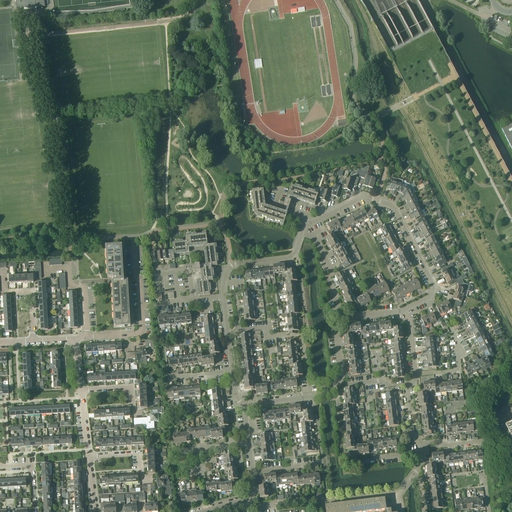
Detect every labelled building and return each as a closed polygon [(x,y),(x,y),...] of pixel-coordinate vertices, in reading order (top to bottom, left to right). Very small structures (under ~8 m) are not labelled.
[(15,0),(17,9),(45,7),(44,0),(15,0)] [(511,150),(511,124),(502,130),(511,150)] [(361,171),(359,177),(364,179),(362,185),(372,189),(373,186),(374,186),(374,184),(375,179),(371,178),(371,177),(371,176),(370,176),(370,175),(367,174),(367,173),(361,171)] [(356,186),(359,178),(353,177),(352,180),(346,178),(344,185),(343,189),(350,191),(353,185),(356,186)] [(393,196),(398,180),(391,177),(387,189),(392,191),(391,195),(393,196)] [(402,186),(403,183),(403,182),(398,180),(393,196),(395,196),(397,192),(399,193),(401,186),(402,186)] [(409,190),(412,189),(410,185),(403,183),(402,186),(401,186),(399,193),(402,194),(409,191),(409,190)] [(343,189),(344,185),(340,184),(339,187),(334,185),(331,192),(329,199),(333,200),(334,197),(338,198),(341,188),(343,189)] [(315,204),(318,195),(298,188),(299,187),(296,186),(295,187),(291,186),(288,197),(295,199),(295,198),(315,204)] [(329,199),(331,192),(325,191),(326,187),(321,186),(319,193),(322,194),(320,200),(328,203),(329,199)] [(400,200),(413,194),(410,190),(412,189),(409,190),(409,191),(402,194),(403,196),(399,198),(400,200)] [(287,213),(282,211),(280,211),(280,212),(264,207),(262,190),(252,191),(254,214),(281,223),(280,224),(283,225),(286,217),(287,213)] [(406,203),(415,198),(413,194),(400,200),(401,202),(405,201),(406,203)] [(405,209),(417,203),(415,198),(406,203),(407,205),(404,207),(405,209)] [(411,211),(419,207),(417,203),(405,209),(406,211),(410,209),(411,211)] [(374,219),(378,216),(373,206),(371,206),(371,207),(372,209),(369,210),(374,219)] [(409,217),(421,211),(419,207),(411,211),(412,213),(408,215),(409,217)] [(364,221),(368,219),(364,210),(359,212),(364,221)] [(374,219),(369,210),(367,211),(366,210),(365,210),(364,210),(368,219),(369,221),(374,219)] [(421,211),(409,217),(410,220),(414,218),(415,220),(423,216),(426,214),(424,210),(421,211)] [(359,223),(364,221),(359,212),(355,215),(359,223)] [(355,225),(359,223),(355,215),(351,217),(355,225)] [(414,228),(429,221),(427,216),(416,222),(417,224),(413,226),(414,228)] [(351,227),(355,225),(351,217),(346,219),(351,227)] [(346,230),(351,227),(346,219),(342,221),(346,230)] [(338,223),(337,221),(327,226),(330,232),(327,233),(329,237),(326,239),(331,249),(341,243),(338,245),(333,235),(332,235),(331,233),(340,229),(341,229),(338,223)] [(342,232),(346,230),(342,221),(338,223),(341,229),(340,229),(342,232)] [(420,230),(429,226),(431,225),(429,221),(414,228),(416,230),(419,228),(420,230)] [(382,234),(391,229),(390,227),(391,226),(390,224),(380,229),(382,234)] [(419,237),(431,231),(429,226),(420,230),(422,233),(418,235),(419,237)] [(382,240),(395,233),(394,231),(392,232),(391,229),(382,234),(380,235),(382,240)] [(431,231),(419,237),(420,239),(424,237),(425,239),(433,235),(431,231)] [(385,245),(396,239),(395,237),(396,236),(395,233),(382,240),(385,245)] [(215,245),(208,245),(206,234),(185,237),(186,241),(179,242),(179,241),(176,241),(176,243),(172,243),(173,250),(174,255),(180,254),(180,252),(188,251),(187,247),(204,244),(207,267),(206,267),(200,267),(199,264),(191,266),(192,272),(200,271),(201,275),(202,275),(203,281),(198,281),(200,296),(210,295),(208,281),(213,280),(212,273),(214,273),(213,270),(212,270),(211,266),(217,266),(215,245)] [(424,247),(436,241),(434,237),(426,241),(427,243),(423,245),(424,247)] [(387,249),(400,243),(398,241),(397,242),(396,239),(385,245),(387,249)] [(430,249),(438,245),(436,241),(424,247),(425,249),(429,247),(430,249)] [(335,252),(344,247),(341,243),(331,249),(331,250),(332,250),(334,249),(335,252)] [(401,249),(400,246),(401,246),(400,243),(387,249),(387,250),(390,248),(392,253),(394,252),(401,249)] [(428,256),(440,250),(438,245),(430,249),(431,252),(427,254),(428,256)] [(113,249),(107,249),(108,256),(108,264),(109,264),(108,274),(109,274),(108,278),(114,278),(114,280),(114,282),(113,283),(114,287),(112,287),(115,297),(113,297),(115,304),(114,304),(115,311),(114,311),(116,319),(115,326),(121,326),(121,327),(125,327),(125,326),(128,326),(128,321),(129,321),(128,315),(127,315),(127,311),(128,311),(128,308),(127,308),(127,304),(128,304),(128,301),(127,301),(126,297),(127,297),(126,282),(122,282),(121,280),(121,278),(122,278),(121,263),(120,259),(121,259),(121,253),(120,253),(120,248),(116,248),(116,247),(113,247),(113,249)] [(335,257),(346,252),(344,247),(335,252),(336,254),(335,255),(335,256),(335,257)] [(404,250),(403,248),(401,249),(394,252),(397,257),(407,252),(406,250),(404,250)] [(435,258),(443,254),(440,250),(428,256),(430,258),(433,256),(435,258)] [(340,261),(348,256),(346,252),(335,257),(336,258),(337,259),(338,258),(340,261)] [(399,262),(408,258),(407,255),(408,254),(407,252),(397,257),(399,262)] [(433,264),(445,258),(443,254),(435,258),(436,260),(432,262),(433,264)] [(340,266),(350,260),(348,256),(340,261),(341,263),(339,264),(339,265),(340,266)] [(402,267),(412,261),(411,259),(409,260),(408,258),(399,262),(402,267)] [(440,269),(442,269),(446,267),(444,264),(447,263),(445,258),(433,264),(434,267),(438,264),(440,269)] [(344,269),(352,265),(350,260),(340,266),(340,267),(341,267),(343,267),(344,269)] [(404,272),(413,267),(411,265),(413,264),(412,261),(402,267),(404,272)] [(446,267),(442,269),(444,271),(442,272),(445,278),(453,274),(450,269),(451,268),(454,267),(452,264),(449,265),(446,267)] [(289,268),(285,269),(284,265),(273,266),(273,269),(274,274),(285,273),(285,272),(287,272),(289,282),(296,281),(296,282),(297,281),(296,270),(289,271),(289,268)] [(338,281),(346,277),(345,274),(346,273),(345,271),(334,276),(335,277),(335,278),(336,278),(338,281)] [(453,274),(445,278),(448,284),(449,283),(451,286),(457,283),(457,282),(458,282),(462,280),(460,276),(455,279),(453,274)] [(339,286),(350,281),(349,279),(348,279),(346,277),(338,281),(339,284),(338,285),(339,286)] [(411,282),(416,290),(419,289),(419,290),(421,289),(416,278),(413,279),(414,280),(411,282)] [(389,292),(388,288),(384,280),(382,282),(382,283),(380,285),(384,293),(387,291),(388,293),(389,292)] [(463,284),(463,283),(462,280),(458,282),(457,282),(457,283),(459,287),(459,288),(457,287),(455,294),(463,296),(465,290),(471,292),(473,287),(472,286),(468,285),(463,284)] [(343,291),(351,286),(350,283),(351,283),(350,281),(339,286),(339,287),(340,288),(341,287),(343,291)] [(412,292),(416,290),(411,282),(408,283),(408,282),(406,283),(411,294),(413,293),(412,292)] [(410,295),(411,294),(406,283),(404,284),(405,285),(402,287),(406,295),(409,294),(410,295)] [(384,293),(380,285),(377,286),(376,284),(374,285),(380,297),(380,296),(381,296),(381,295),(384,293)] [(379,297),(380,297),(374,285),(372,286),(373,288),(370,289),(374,298),(377,296),(378,297),(379,297)] [(351,293),(355,290),(354,288),(353,289),(351,286),(343,291),(344,294),(343,294),(344,296),(343,296),(344,296),(351,293)] [(403,297),(406,295),(402,287),(399,288),(398,287),(396,288),(402,299),(403,298),(403,297)] [(400,300),(402,299),(396,288),(394,289),(395,290),(392,292),(396,300),(399,299),(400,300)] [(374,298),(370,289),(367,291),(366,289),(364,291),(367,295),(370,301),(372,301),(371,300),(374,298)] [(351,293),(344,296),(343,296),(345,300),(343,301),(345,303),(346,303),(348,306),(354,304),(355,306),(359,304),(360,307),(371,302),(370,301),(367,295),(357,300),(357,301),(355,302),(351,293)] [(461,302),(463,296),(455,294),(453,299),(455,300),(454,302),(452,303),(454,309),(457,307),(459,301),(461,302)] [(454,309),(452,303),(451,302),(448,303),(447,301),(441,304),(445,312),(451,309),(451,310),(454,309)] [(440,314),(445,312),(441,304),(435,307),(436,309),(434,310),(439,321),(440,321),(438,317),(441,316),(440,314)] [(466,313),(465,311),(458,315),(459,316),(460,319),(464,317),(465,319),(477,313),(474,309),(466,313)] [(437,322),(439,321),(434,310),(435,314),(433,315),(432,313),(426,316),(431,324),(436,321),(437,322)] [(464,325),(476,319),(479,318),(477,313),(465,319),(467,321),(463,323),(464,325)] [(428,332),(425,327),(431,324),(426,316),(420,319),(424,326),(422,327),(423,334),(428,332)] [(470,328),(480,323),(480,322),(478,323),(476,319),(464,325),(465,327),(469,325),(470,328)] [(395,328),(395,326),(391,326),(390,322),(379,324),(380,332),(381,333),(380,332),(391,331),(391,330),(393,330),(395,339),(395,340),(401,339),(403,339),(402,328),(395,328)] [(467,332),(465,333),(466,335),(468,334),(480,328),(482,327),(480,323),(470,328),(471,330),(467,332)] [(360,326),(360,324),(349,325),(349,331),(347,332),(347,336),(343,336),(345,347),(353,346),(352,335),(351,335),(350,333),(360,332),(361,332),(360,326)] [(299,325),(286,326),(287,328),(288,328),(289,335),(296,334),(296,331),(298,331),(298,327),(299,327),(299,326),(299,325)] [(482,332),(480,328),(468,334),(469,336),(473,334),(474,336),(482,332)] [(475,338),(471,340),(472,342),(484,336),(482,332),(474,336),(475,338)] [(474,344),(477,343),(479,345),(489,339),(487,335),(484,336),(472,342),(474,344)] [(487,341),(489,339),(479,345),(480,347),(476,349),(477,351),(489,345),(487,341)] [(135,353),(131,353),(132,359),(135,359),(135,363),(137,363),(147,363),(146,358),(146,356),(150,356),(150,348),(154,347),(154,343),(153,343),(153,340),(145,340),(146,347),(141,348),(142,351),(139,351),(139,352),(135,353)] [(215,354),(219,354),(218,342),(215,343),(210,344),(211,355),(212,355),(212,357),(203,358),(201,358),(203,367),(214,365),(213,359),(216,358),(215,354)] [(491,349),(491,350),(491,349),(489,345),(477,351),(478,353),(482,351),(483,353),(491,349)] [(493,355),(491,350),(491,349),(483,353),(482,356),(487,358),(493,355)] [(487,358),(482,356),(481,359),(485,367),(486,369),(491,367),(487,358)] [(485,367),(481,359),(479,361),(477,357),(475,358),(481,370),(482,372),(486,370),(486,369),(485,367)] [(476,372),(481,370),(475,358),(472,359),(474,363),(472,364),(476,372)] [(476,372),(472,364),(470,365),(468,361),(466,362),(472,374),(476,372)] [(466,367),(463,368),(468,376),(468,378),(473,376),(472,374),(466,362),(464,363),(466,367)] [(298,376),(302,376),(301,365),(293,366),(294,377),(295,377),(295,379),(285,380),(286,389),(297,387),(296,381),(299,381),(298,376)] [(253,388),(252,378),(252,377),(246,378),(243,378),(245,389),(251,389),(251,391),(256,391),(256,395),(268,393),(267,391),(266,385),(255,386),(255,387),(253,388)] [(435,384),(434,382),(430,382),(430,381),(427,381),(427,383),(423,383),(424,390),(421,390),(422,394),(417,395),(419,406),(421,406),(427,405),(426,394),(425,394),(425,391),(435,390),(434,384),(435,384)] [(305,409),(300,409),(300,405),(289,407),(289,408),(290,415),(301,414),(301,413),(303,413),(304,422),(313,421),(311,411),(305,412),(305,409)] [(143,418),(140,418),(140,425),(143,424),(143,427),(143,428),(145,428),(145,429),(154,429),(154,422),(158,422),(158,413),(162,413),(162,409),(151,410),(151,413),(150,413),(150,418),(143,418)] [(224,427),(228,426),(227,415),(224,415),(224,416),(219,416),(219,417),(220,427),(221,427),(221,430),(211,431),(212,438),(211,438),(212,439),(223,438),(222,431),(225,431),(224,427)] [(478,431),(477,423),(473,423),(473,422),(467,423),(468,434),(471,433),(471,432),(474,432),(474,431),(478,431)] [(424,427),(424,430),(423,430),(423,433),(427,432),(428,435),(436,434),(435,432),(434,431),(434,426),(424,427)] [(12,448),(18,447),(17,437),(9,438),(9,447),(12,447),(12,448)] [(354,448),(353,438),(353,437),(346,438),(345,438),(346,449),(352,449),(352,451),(357,451),(357,455),(368,453),(367,445),(356,446),(357,447),(354,448)] [(443,455),(443,453),(432,454),(432,460),(430,461),(430,465),(426,466),(428,477),(430,477),(436,476),(434,465),(433,463),(443,461),(444,461),(443,455)] [(234,480),(238,480),(236,468),(234,469),(228,470),(229,470),(228,470),(230,481),(231,483),(221,484),(220,484),(221,490),(221,493),(232,491),(232,485),(234,484),(234,480)] [(158,480),(157,480),(157,483),(158,483),(158,487),(167,487),(166,480),(168,480),(168,474),(162,475),(160,475),(160,479),(158,479),(158,480)] [(275,475),(276,475),(275,474),(264,475),(265,482),(262,482),(263,486),(259,487),(260,498),(268,497),(267,486),(266,486),(266,483),(276,482),(275,475)] [(325,511),(370,511),(385,510),(383,500),(325,507),(325,511)] [(109,511),(109,503),(100,503),(100,511),(109,511)]
